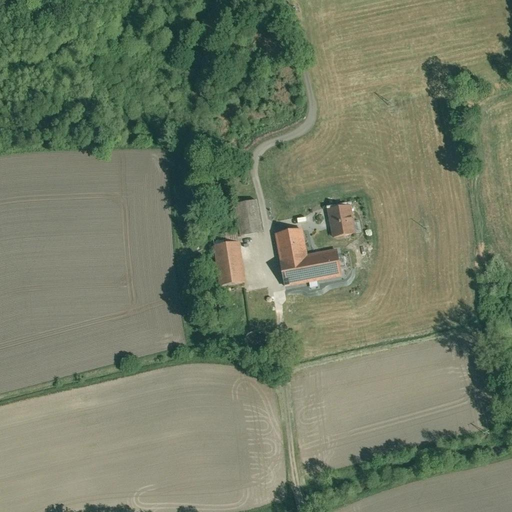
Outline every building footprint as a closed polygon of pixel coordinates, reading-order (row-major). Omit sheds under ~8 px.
[(260,238),(254,206),(230,210),(236,242),(260,238)] [(351,207),(328,211),(332,239),(356,235),(351,207)] [(301,235),(274,240),(282,293),(283,293),(296,291),(339,284),(335,256),(306,261),(301,235)] [(210,247),(212,255),(225,253),(223,239),(209,241),(210,247)] [(243,290),(237,251),(225,253),(212,255),(210,255),(214,282),(216,294),(230,292),(243,290)] [(296,291),(283,293),(287,314),(299,312),(296,291)] [(266,344),(265,340),(261,336),(257,334),(253,333),(247,335),(244,338),(241,342),(241,348),(242,352),(245,355),(250,358),(254,358),(259,357),(263,354),(266,349),(266,344)]
